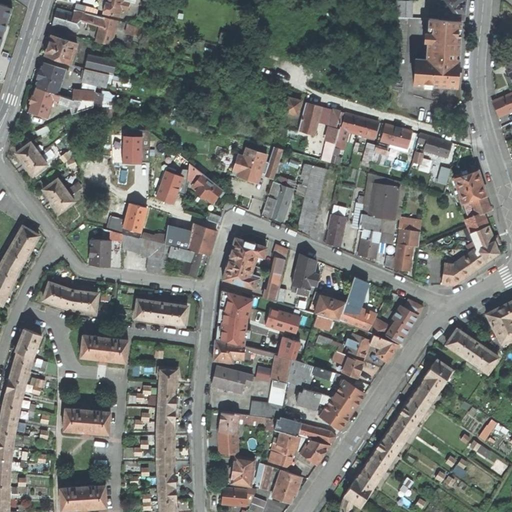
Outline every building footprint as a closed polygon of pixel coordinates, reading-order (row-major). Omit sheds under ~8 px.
[(122,0),(105,0),(105,4),(103,12),(118,16),(120,8),(127,9),(129,2),(122,0)] [(465,0),(438,0),(439,3),(442,3),(440,19),(461,20),(463,20),(465,10),(465,0)] [(396,17),(412,17),(412,1),(394,1),(396,17)] [(86,6),(75,4),(74,9),(78,10),(84,12),(86,6)] [(117,20),(84,12),(78,10),(77,14),(57,9),(54,17),(52,24),(77,31),(81,19),(100,26),(95,41),(110,45),(117,20)] [(0,40),(10,24),(0,17),(0,40)] [(459,50),(461,20),(440,19),(429,18),(427,60),(415,59),(413,85),(457,86),(458,61),(456,60),(456,55),(456,50),(459,50)] [(76,43),(51,34),(48,45),(45,55),(69,64),(76,43)] [(86,60),(84,68),(108,74),(112,75),(114,66),(86,60)] [(65,69),(43,61),(39,72),(34,87),(57,94),(65,69)] [(81,81),(105,86),(108,74),(84,68),(81,81)] [(72,98),(57,94),(34,87),(30,99),(27,110),(47,117),(52,101),(57,103),(58,100),(62,101),(62,103),(71,105),(72,113),(93,106),(93,100),(72,98)] [(72,90),(72,98),(93,100),(102,100),(102,93),(93,91),(72,90)] [(511,93),(492,102),(496,110),(499,117),(511,111),(511,93)] [(285,111),(300,115),(304,99),(289,95),(285,111)] [(318,122),(322,107),(315,104),(307,102),(302,118),(318,122)] [(336,143),(345,113),(332,109),(325,135),(321,134),(320,138),(336,143)] [(345,130),(358,134),(363,118),(354,116),(346,114),(342,129),(341,129),(338,140),(342,141),(345,130)] [(358,134),(375,139),(379,123),(372,121),(363,118),(358,134)] [(133,119),(124,119),(123,151),(149,152),(149,132),(133,119)] [(36,130),(39,136),(50,130),(47,124),(36,130)] [(399,148),(400,145),(408,148),(412,132),(400,128),(386,124),(381,140),(393,143),(392,146),(399,148)] [(432,159),(435,160),(437,154),(447,157),(452,143),(437,138),(420,134),(413,158),(413,162),(415,163),(412,174),(427,178),(432,159)] [(32,175),(47,164),(30,142),(15,152),(19,158),(29,171),(32,175)] [(370,167),(371,161),(376,146),(368,143),(362,164),(370,167)] [(242,179),(253,182),(257,170),(264,172),(263,176),(272,179),(282,149),(272,146),(267,163),(263,162),(265,155),(245,148),(242,157),(236,155),(231,170),(237,172),(236,177),(242,179)] [(383,165),(387,149),(376,146),(371,161),(383,165)] [(216,194),(221,189),(188,163),(187,173),(195,179),(191,185),(196,189),(194,190),(203,197),(204,196),(211,201),(216,194)] [(308,186),(304,203),(318,206),(326,169),(305,163),(301,178),(303,179),(302,184),(308,186)] [(447,184),(451,167),(441,165),(437,181),(447,184)] [(170,173),(153,168),(149,179),(160,183),(156,197),(178,205),(181,198),(183,191),(185,191),(185,183),(178,182),(176,189),(166,185),(170,173)] [(465,220),(468,227),(485,220),(482,213),(491,210),(481,178),(478,170),(468,174),(467,170),(461,172),(462,175),(454,178),(464,206),(469,205),(468,201),(470,200),(475,216),(473,217),(473,216),(465,220)] [(368,173),(364,197),(359,227),(364,228),(359,254),(369,256),(375,258),(380,232),(377,231),(380,217),(395,219),(401,182),(368,173)] [(278,220),(283,221),(296,181),(281,176),(279,183),(274,181),(269,193),(276,196),(275,199),(268,196),(262,216),(268,219),(269,217),(278,220)] [(59,212),(73,201),(57,178),(42,189),(45,192),(56,208),(59,212)] [(352,227),(359,228),(359,227),(364,197),(360,196),(358,205),(356,205),(352,227)] [(142,218),(145,208),(129,203),(122,203),(118,217),(111,215),(108,229),(121,232),(122,233),(123,228),(130,229),(129,235),(138,237),(142,218)] [(297,231),(311,237),(318,206),(304,203),(297,231)] [(336,205),(335,212),(346,214),(347,207),(336,205)] [(205,219),(218,224),(220,216),(207,212),(205,219)] [(346,217),(331,214),(324,242),(335,245),(340,246),(346,217)] [(485,220),(468,227),(471,233),(460,239),(469,254),(453,265),(455,284),(472,271),(484,263),(499,253),(498,250),(496,246),(500,244),(497,236),(493,237),(490,232),(485,220)] [(166,225),(163,243),(200,253),(207,254),(215,230),(192,222),(190,231),(179,228),(166,225)] [(397,246),(394,268),(402,269),(409,270),(412,246),(418,247),(420,232),(412,231),(413,225),(404,224),(403,229),(400,229),(398,245),(397,246)] [(121,252),(121,248),(121,232),(108,229),(93,225),(91,239),(90,239),(88,263),(102,265),(108,266),(109,240),(115,240),(115,252),(121,252)] [(38,235),(22,226),(11,243),(1,261),(0,263),(0,303),(2,304),(10,286),(17,272),(28,254),(38,235)] [(163,243),(138,237),(129,235),(122,233),(121,232),(121,248),(141,253),(146,257),(144,271),(159,273),(160,268),(163,243)] [(264,256),(267,247),(236,238),(233,246),(227,267),(223,279),(255,288),(257,278),(250,276),(257,254),(264,256)] [(200,253),(163,243),(160,268),(168,270),(170,253),(174,254),(174,257),(184,259),(180,272),(194,276),(197,264),(200,253)] [(297,286),(295,292),(308,295),(309,289),(310,290),(311,284),(317,285),(320,274),(314,273),(317,261),(308,257),(300,254),(293,285),(297,286)] [(395,257),(387,255),(385,268),(393,271),(395,257)] [(267,299),(277,302),(280,288),(286,259),(276,257),(267,299)] [(442,284),(455,284),(453,265),(445,264),(442,284)] [(339,321),(367,332),(375,317),(359,310),(369,282),(362,280),(354,276),(345,303),(339,321)] [(43,299),(68,308),(95,312),(97,293),(74,290),(48,282),(43,299)] [(277,302),(278,302),(283,304),(287,290),(280,288),(277,302)] [(333,319),(339,321),(345,303),(330,298),(321,295),(315,313),(317,314),(333,319)] [(134,318),(184,324),(187,306),(162,302),(137,299),(134,318)] [(414,302),(409,299),(404,308),(400,306),(393,318),(391,322),(393,323),(390,327),(383,322),(386,317),(378,312),(375,317),(367,332),(384,338),(386,335),(399,343),(423,307),(414,302)] [(511,299),(487,313),(503,345),(511,340),(511,299)] [(313,327),(315,320),(317,314),(315,313),(283,304),(278,302),(274,315),(313,327)] [(331,324),(333,319),(317,314),(315,320),(331,324)] [(276,328),(246,321),(244,332),(241,345),(243,346),(277,354),(291,357),(302,361),(306,347),(273,338),(276,328)] [(14,351),(16,352),(32,358),(41,334),(23,328),(19,339),(14,351)] [(488,372),(499,356),(457,328),(451,337),(447,344),(488,372)] [(106,360),(125,362),(128,340),(111,338),(112,334),(101,333),(100,336),(82,334),(79,357),(99,359),(98,362),(102,362),(105,362),(106,360)] [(367,349),(371,340),(353,333),(345,353),(349,355),(363,360),(367,349)] [(316,342),(317,343),(341,352),(343,346),(331,341),(332,339),(318,335),(316,342)] [(242,358),(243,346),(241,345),(216,340),(214,351),(213,360),(231,361),(233,360),(233,357),(242,358)] [(340,358),(342,352),(341,352),(317,343),(315,351),(324,354),(325,352),(340,358)] [(386,361),(391,354),(388,352),(383,348),(380,347),(376,355),(386,361)] [(15,359),(13,366),(28,371),(32,358),(16,352),(15,359)] [(277,354),(272,379),(286,383),(286,382),(291,357),(277,354)] [(342,372),(356,378),(360,369),(364,361),(363,360),(349,355),(342,372)] [(315,366),(302,361),(291,357),(286,382),(309,388),(315,366)] [(342,503),(341,507),(351,508),(351,505),(353,502),(360,506),(452,370),(436,359),(427,372),(424,376),(425,377),(405,407),(380,444),(357,478),(356,478),(353,482),(344,495),(345,496),(344,499),(342,503)] [(458,372),(463,364),(459,361),(454,368),(458,372)] [(11,372),(9,379),(25,383),(28,371),(13,366),(11,372)] [(254,376),(216,366),(213,376),(211,384),(242,392),(244,383),(251,385),(252,381),(253,381),(254,376)] [(160,377),(159,381),(176,382),(176,376),(176,368),(159,368),(159,376),(160,377)] [(7,385),(6,392),(22,396),(25,383),(9,379),(7,385)] [(249,415),(276,419),(279,419),(281,412),(286,383),(272,379),(268,402),(251,400),(249,415)] [(344,380),(332,398),(352,412),(360,401),(364,394),(344,380)] [(159,381),(158,394),(176,395),(177,390),(177,387),(175,387),(176,382),(159,381)] [(328,395),(303,388),(302,392),(299,391),(296,403),(317,408),(319,402),(324,402),(325,402),(328,404),(320,415),(340,429),(346,420),(352,412),(332,398),(328,395)] [(4,398),(3,405),(19,408),(22,396),(6,392),(4,398)] [(158,394),(158,407),(176,408),(176,402),(176,395),(158,394)] [(2,412),(0,418),(16,421),(19,408),(3,405),(2,412)] [(89,432),(108,434),(110,411),(92,410),(92,406),(81,405),(81,408),(64,407),(62,429),(82,431),(82,434),(85,434),(88,435),(89,432)] [(158,407),(157,420),(175,421),(175,415),(176,408),(158,407)] [(311,438),(311,440),(329,445),(335,437),(330,431),(300,423),(300,425),(285,421),(286,413),(281,412),(279,419),(276,419),(273,429),(280,431),(297,436),(297,434),(311,438)] [(239,414),(234,413),(234,415),(221,413),(219,422),(218,431),(237,433),(239,414)] [(490,417),(480,437),(487,440),(497,421),(490,417)] [(0,419),(0,431),(14,434),(16,421),(0,418),(0,419)] [(157,420),(157,434),(173,434),(173,429),(174,429),(175,426),(175,421),(157,420)] [(0,445),(12,447),(14,434),(0,431),(0,445)] [(273,443),(268,461),(288,467),(290,462),(297,436),(280,431),(277,444),(273,443)] [(157,434),(157,448),(173,448),(173,441),(173,434),(157,434)] [(311,440),(300,437),(297,450),(301,450),(299,452),(302,454),(300,457),(309,463),(311,460),(316,464),(323,454),(329,445),(311,440)] [(244,445),(231,444),(230,454),(244,455),(244,451),(244,445)] [(0,459),(11,460),(12,447),(0,445),(0,459)] [(157,448),(157,461),(173,461),(173,454),(173,448),(157,448)] [(254,459),(235,455),(232,469),(230,482),(230,485),(246,487),(247,485),(250,486),(254,459)] [(0,472),(10,473),(11,460),(0,459),(0,472)] [(157,461),(157,474),(175,473),(175,469),(174,466),(173,466),(173,461),(157,461)] [(301,476),(281,469),(271,496),(285,501),(289,502),(292,493),(295,494),(301,476)] [(0,485),(9,486),(10,473),(0,472),(0,485)] [(436,478),(442,482),(447,475),(441,472),(436,478)] [(157,474),(158,487),(176,486),(175,480),(175,473),(157,474)] [(468,493),(471,488),(460,481),(457,486),(468,493)] [(87,508),(106,507),(104,485),(87,486),(86,482),(75,483),(75,487),(59,488),(60,510),(80,509),(80,511),(84,511),(87,511),(87,508)] [(404,493),(408,488),(402,483),(398,489),(404,493)] [(0,498),(8,499),(9,486),(0,485),(0,498)] [(158,487),(159,500),(177,499),(176,493),(176,486),(158,487)] [(230,504),(245,505),(245,503),(249,505),(256,488),(246,487),(246,489),(223,487),(222,503),(230,504)] [(255,511),(261,511),(266,501),(253,496),(248,509),(255,511)] [(437,506),(440,501),(434,497),(431,501),(437,506)] [(0,511),(8,511),(8,499),(0,498),(0,511)] [(159,500),(159,511),(175,511),(175,507),(177,507),(177,505),(177,499),(159,500)]
